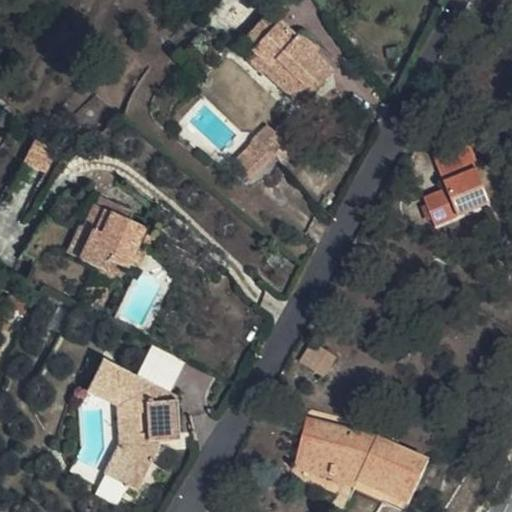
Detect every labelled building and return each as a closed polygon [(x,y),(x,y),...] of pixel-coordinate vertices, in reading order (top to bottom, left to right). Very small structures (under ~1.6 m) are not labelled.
[(252,44),(283,15),(275,7),(245,37),(252,44)] [(252,44),(280,71),(275,78),(294,96),(329,63),(304,36),(283,15),(252,44)] [(264,68),(275,78),(280,71),(252,44),(239,56),(258,75),(264,68)] [(270,123),(230,162),(249,182),(289,142),(270,123)] [(495,201),(471,139),(437,153),(450,187),(427,195),(438,223),(495,201)] [(114,213),(118,204),(97,195),(93,205),(114,213)] [(92,229),(76,259),(103,272),(109,262),(124,270),(145,228),(129,219),(133,210),(118,204),(114,213),(93,205),(83,225),(92,229)] [(69,255),(76,259),(92,229),(83,225),(69,255)] [(328,358),(313,350),(303,368),(319,376),(328,358)] [(158,385),(105,358),(88,389),(117,405),(121,443),(105,474),(138,492),(159,452),(158,437),(181,437),(180,398),(158,399),(158,385)] [(336,362),(328,358),(319,376),(327,380),(336,362)] [(364,477),(414,500),(432,458),(389,436),(358,427),(309,414),(297,458),(352,473),(354,466),(366,469),(364,477)] [(358,427),(389,436),(391,426),(361,418),(358,427)] [(352,473),(297,458),(293,469),(291,475),(348,492),(350,486),(409,510),(414,500),(364,477),(366,469),(354,466),(352,473)]
